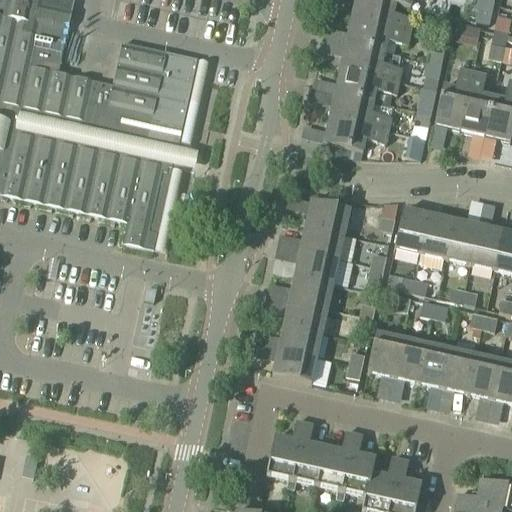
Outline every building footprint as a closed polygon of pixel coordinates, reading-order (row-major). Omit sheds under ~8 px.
[(0,0),(0,111),(104,135),(107,123),(180,139),(196,65),(121,49),(112,91),(57,79),(73,5),(47,0),(0,0)] [(356,0),(354,0),(349,25),(408,38),(411,25),(392,20),(394,10),(394,9),(369,4),(370,3),(356,0)] [(370,0),(370,3),(369,4),(394,9),(394,10),(409,13),(411,1),(431,5),(432,0),(370,0)] [(489,31),(492,18),(477,15),(474,28),(489,31)] [(449,36),(452,23),(437,20),(434,33),(449,36)] [(496,21),(492,38),(507,41),(511,25),(496,21)] [(349,25),(344,50),(383,59),(386,47),(405,51),(408,38),(349,25)] [(466,47),(469,33),(455,30),(452,44),(466,47)] [(489,51),(502,53),(511,55),(511,54),(504,53),(507,41),(492,38),(489,51)] [(429,56),(426,70),(441,73),(446,49),(432,46),(429,56)] [(344,50),(338,75),(397,88),(400,75),(398,74),(400,63),(383,59),(344,50)] [(502,53),(489,51),(486,65),(498,67),(502,53)] [(511,55),(502,53),(498,67),(511,69),(511,55)] [(13,138),(162,171),(148,237),(156,239),(152,256),(161,257),(181,171),(191,173),(195,156),(185,154),(205,67),(196,65),(180,139),(107,123),(104,135),(0,111),(0,164),(7,166),(13,138)] [(338,75),(333,100),(388,112),(391,101),(395,101),(397,88),(338,75)] [(432,131),(458,137),(471,78),(458,75),(454,95),(441,92),(432,131)] [(471,78),(458,137),(483,143),(491,103),(480,101),(484,81),(471,78)] [(418,104),(433,107),(438,84),(426,82),(423,93),(421,93),(418,104)] [(491,103),(483,143),(508,148),(510,142),(511,131),(511,86),(507,86),(503,106),(491,103)] [(333,100),(328,124),(387,137),(392,113),(388,112),(333,100)] [(418,104),(415,118),(430,122),(433,107),(418,104)] [(430,122),(415,118),(413,130),(427,134),(430,122)] [(387,137),(328,124),(322,150),(361,159),(364,146),(384,151),(387,137)] [(13,138),(7,166),(0,164),(0,201),(125,229),(121,250),(152,257),(152,256),(156,239),(148,237),(162,171),(13,138)] [(407,164),(420,166),(424,145),(412,143),(407,164)] [(187,200),(180,198),(176,218),(183,219),(187,200)] [(309,207),(304,233),(343,241),(348,216),(309,207)] [(393,255),(419,260),(428,221),(402,215),(393,255)] [(428,221),(419,260),(443,266),(452,226),(428,221)] [(392,239),(395,226),(393,226),(380,222),(377,236),(391,239),(392,239)] [(452,226),(443,266),(468,271),(477,232),(452,226)] [(477,232),(468,271),(493,277),(501,237),(477,232)] [(304,233),(298,257),(337,266),(343,241),(304,233)] [(511,239),(501,237),(493,277),(511,280),(511,239)] [(298,257),(293,282),(332,290),(337,266),(298,257)] [(372,260),(369,273),(384,276),(387,263),(385,262),(372,260)] [(58,265),(49,263),(45,281),(55,283),(58,265)] [(384,276),(369,273),(366,286),(379,289),(381,289),(384,276)] [(293,282),(287,306),(326,315),(332,290),(293,282)] [(397,297),(410,300),(413,285),(401,283),(397,297)] [(413,285),(410,300),(424,303),(427,288),(413,285)] [(152,295),(145,294),(142,306),(153,308),(155,296),(152,295)] [(448,308),(459,311),(462,297),(451,294),(448,308)] [(462,297),(459,311),(474,314),(477,300),(462,297)] [(407,319),(410,305),(397,302),(394,317),(407,319)] [(497,319),(508,321),(511,307),(500,305),(497,319)] [(287,306),(282,331),(321,339),(326,315),(287,306)] [(418,323),(430,325),(434,310),(421,308),(418,323)] [(361,309),(358,322),(373,325),(376,312),(374,312),(361,309)] [(434,310),(430,325),(445,328),(447,313),(434,310)] [(468,334),(479,336),(483,321),(471,319),(468,334)] [(483,321),(479,336),(494,339),(497,324),(483,321)] [(373,325),(358,322),(355,335),(368,338),(370,339),(373,325)] [(282,331),(276,355),(315,364),(321,339),(282,331)] [(366,378),(391,384),(400,344),(374,339),(366,378)] [(400,344),(391,384),(416,390),(425,350),(400,344)] [(425,350),(416,390),(440,395),(449,355),(425,350)] [(315,364),(276,355),(271,381),(310,390),(315,364)] [(449,355),(440,395),(465,401),(474,361),(449,355)] [(350,358),(347,371),(362,374),(365,361),(363,361),(350,358)] [(474,361),(465,401),(490,406),(498,366),(474,361)] [(511,369),(498,366),(490,406),(511,411),(511,369)] [(362,374),(347,371),(344,384),(357,387),(359,387),(362,374)] [(273,442),(265,481),(287,486),(285,494),(289,495),(303,429),(295,427),(291,446),(273,442)] [(303,429),(289,495),(293,496),(295,488),(315,493),(324,453),(308,450),(312,431),(303,429)] [(324,453),(315,493),(336,497),(334,505),(338,506),(353,440),(344,438),(340,457),(324,453)] [(353,440),(338,506),(342,507),(344,499),(363,503),(365,504),(371,479),(374,464),(357,460),(361,442),(353,440)] [(33,485),(37,463),(26,460),(21,482),(33,485)] [(363,503),(361,511),(387,511),(398,466),(390,464),(386,482),(371,479),(365,504),(363,503)] [(398,466),(387,511),(415,511),(420,490),(403,486),(407,467),(398,466)] [(457,500),(455,509),(469,511),(511,511),(511,494),(479,487),(475,504),(457,500)]
